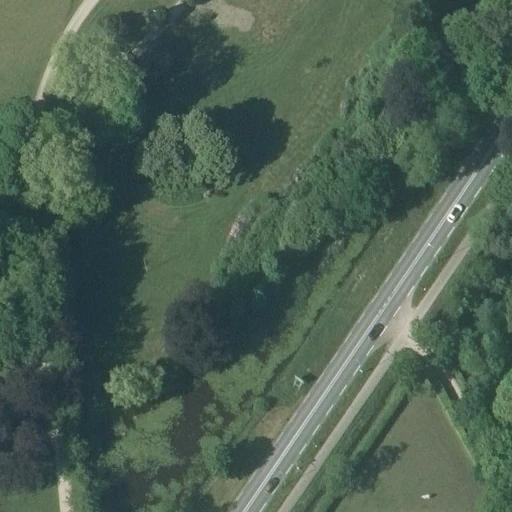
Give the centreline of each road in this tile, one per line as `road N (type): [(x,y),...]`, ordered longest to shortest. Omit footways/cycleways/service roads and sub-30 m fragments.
road 1 (primary): [(244,511),(511,116)]
road 2 (track): [(381,310),(409,327),(511,490)]
